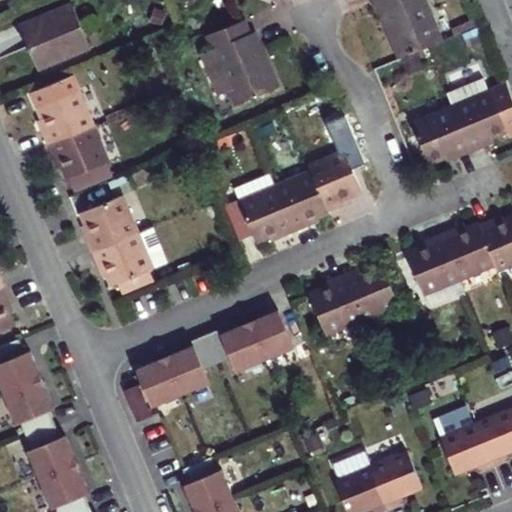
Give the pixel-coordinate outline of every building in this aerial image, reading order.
[(399,56),(438,39),(421,0),(371,0),(373,4),(376,3),(399,56)] [(71,9),(17,32),(34,72),(87,50),(71,9)] [(243,19),(207,34),(213,48),(202,52),(219,93),(229,89),(235,103),(277,86),(254,31),(249,33),(243,19)] [(448,104),(466,149),(480,142),(478,137),(501,127),(504,132),(511,128),(511,107),(502,81),(485,89),(479,75),(443,90),(448,104)] [(47,134),(41,136),(47,150),(90,133),(67,77),(29,93),(47,134)] [(466,149),(448,104),(408,122),(424,159),(446,149),(449,156),(466,149)] [(90,133),(47,150),(54,166),(60,164),(70,187),(71,186),(77,200),(112,185),(90,133)] [(308,166),(310,171),(327,211),(351,201),(349,196),(362,190),(345,150),(308,166)] [(327,211),(310,171),(275,186),(294,232),(308,225),(306,220),(327,211)] [(294,232),(275,186),(269,172),(232,187),(238,202),(223,208),(237,242),(249,237),(252,242),(276,231),(279,238),(294,232)] [(92,240),(86,242),(92,257),(136,238),(120,201),(82,217),(92,240)] [(492,221),(478,227),(494,264),(496,269),(511,262),(511,218),(493,226),(492,221)] [(456,236),(453,228),(438,234),(458,280),(494,264),(478,227),(456,236)] [(136,238),(92,257),(98,272),(104,270),(114,294),(118,292),(121,300),(151,288),(148,280),(153,278),(146,264),(160,257),(150,232),(136,238)] [(458,280),(438,234),(423,240),(427,247),(403,257),(419,295),(458,280)] [(146,264),(153,278),(167,272),(160,257),(146,264)] [(353,269),(340,275),(359,321),(395,306),(379,268),(357,277),(353,269)] [(359,321),(340,275),(323,282),(327,290),(304,299),(320,337),(359,321)] [(458,280),(419,295),(425,310),(464,294),(458,280)] [(0,298),(0,340),(10,336),(1,314),(6,312),(0,298)] [(139,375),(155,414),(214,390),(207,374),(233,363),(240,378),(296,355),(280,317),(225,339),(223,335),(195,347),(197,351),(139,375)] [(12,346),(0,350),(0,409),(39,394),(24,357),(17,360),(12,346)] [(60,446),(59,443),(53,446),(42,419),(48,417),(39,394),(0,409),(0,411),(9,433),(13,432),(24,457),(19,459),(20,462),(60,446)] [(511,407),(477,422),(495,466),(510,460),(507,453),(511,450),(511,407)] [(495,466),(477,422),(440,437),(456,474),(478,465),(481,472),(495,466)] [(60,446),(20,462),(40,511),(55,511),(76,503),(75,500),(81,497),(60,446)] [(408,451),(372,466),(390,510),(404,504),(402,497),(424,488),(408,451)] [(383,511),(390,510),(372,466),(336,481),(348,511),(364,511),(372,509),(373,511),(383,511)] [(188,497),(194,511),(207,511),(235,500),(227,482),(222,484),(216,467),(187,479),(194,495),(188,497)] [(239,511),(235,500),(207,511),(239,511)] [(79,511),(76,503),(55,511),(79,511)]
